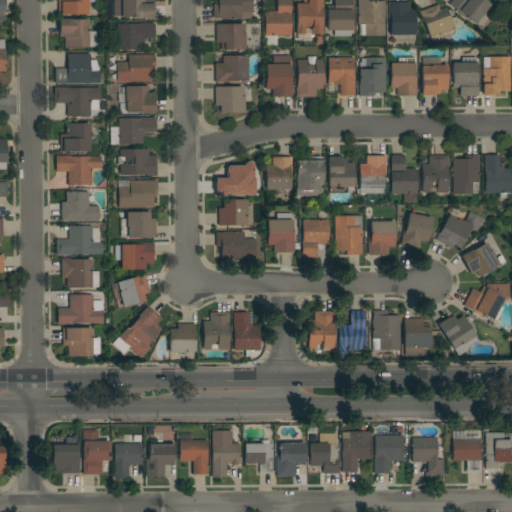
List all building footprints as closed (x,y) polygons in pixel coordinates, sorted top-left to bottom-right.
[(95,0),(95,2),(87,3),(88,14),(58,14),(57,0),(95,0)] [(121,1),(120,0),(153,0),(153,3),(152,3),(153,18),(143,18),(143,19),(133,19),(133,16),(113,17),(113,2),(121,1)] [(252,0),(252,19),(212,19),(212,4),(217,4),(217,0),(252,0)] [(264,11),(276,11),(276,0),(290,0),(291,36),(264,36),(264,11)] [(310,44),(302,44),(302,40),(297,40),(297,34),(295,34),(295,4),(302,4),(302,0),(322,0),(322,2),(322,8),(321,8),(321,27),(322,33),(310,34),(310,44)] [(352,0),(352,18),(350,18),(350,36),(333,36),(333,30),(326,30),(326,10),(333,10),(333,0),(352,0)] [(384,36),(364,36),(358,36),(358,25),(357,25),(357,0),(370,0),(370,1),(384,1),(384,36)] [(484,0),(490,4),(475,24),(465,16),(464,18),(459,14),(459,13),(448,4),(451,0),(484,0)] [(390,36),(390,23),(387,23),(387,3),(408,2),(408,10),(413,10),(414,41),(396,41),(390,36)] [(432,44),(423,21),(421,21),(418,11),(437,5),(439,10),(445,8),(453,33),(450,35),(449,38),(432,44)] [(96,47),(72,47),(72,51),(67,52),(67,48),(64,48),(64,37),(59,37),(59,33),(58,33),(58,19),(87,19),(87,31),(96,31),(96,47)] [(116,24),(153,23),(154,38),(143,38),(143,42),(140,42),(140,49),(116,50),(116,24)] [(243,24),(243,34),(244,34),(244,50),(220,50),(220,42),(215,42),(215,24),(243,24)] [(327,52),(339,52),(339,58),(353,58),(353,80),(354,80),(354,96),(339,95),(339,85),(334,85),(334,83),(327,82),(327,52)] [(100,83),(54,84),(54,69),(66,69),(66,54),(89,54),(89,60),(96,60),(99,71),(100,83)] [(127,62),(127,55),(154,55),(154,70),(150,70),(151,82),(116,82),(115,62),(127,62)] [(222,63),(222,56),(246,55),(247,80),(235,80),(235,82),(215,83),(214,63),(222,63)] [(290,56),(289,76),(292,76),(292,97),(271,96),(271,89),(264,89),(265,64),(272,64),(272,56),(290,56)] [(295,87),(296,87),(295,60),(307,60),(307,57),(315,57),(315,60),(322,60),(322,89),(315,89),(315,97),(296,97),(295,87)] [(509,91),(497,91),(497,95),(482,95),(482,57),(509,57),(509,91)] [(358,69),(359,69),(359,63),(361,63),(361,59),(365,59),(365,58),(384,58),(384,92),(373,92),(373,96),(358,96),(358,69)] [(395,88),(389,88),(389,64),(405,63),(404,58),(413,58),(413,74),(416,74),(416,96),(395,96),(395,88)] [(439,58),(439,65),(446,65),(446,89),(446,93),(439,93),(439,94),(435,94),(435,95),(420,95),(420,66),(421,66),(421,58),(439,58)] [(459,88),(451,88),(451,63),(476,63),(476,75),(477,75),(477,96),(459,96),(459,88)] [(154,113),(141,113),(141,112),(119,112),(119,103),(117,103),(117,94),(121,94),(121,87),(124,87),(124,86),(148,86),(148,93),(154,93),(154,113)] [(242,86),(243,112),(220,113),(219,106),(214,106),(214,87),(242,86)] [(67,87),(67,88),(99,88),(99,100),(98,100),(98,110),(89,110),(90,117),(66,117),(66,103),(54,103),(53,87),(67,87)] [(117,127),(117,118),(155,118),(155,132),(144,132),(144,137),(142,137),(142,144),(109,145),(109,127),(117,127)] [(89,152),(59,152),(59,134),(65,134),(65,124),(89,123),(89,152)] [(0,139),(6,139),(6,140),(11,140),(11,146),(5,146),(5,170),(0,170),(0,139)] [(148,156),(156,156),(156,176),(146,176),(146,174),(119,175),(119,165),(117,165),(116,157),(119,157),(119,150),(148,149),(148,156)] [(416,194),(416,203),(402,203),(402,194),(390,194),(389,156),(391,156),(391,155),(402,155),(402,156),(404,156),(404,169),(415,169),(415,170),(416,170),(416,194)] [(478,155),(478,182),(471,182),(471,194),(451,194),(451,166),(455,166),(455,159),(463,159),(463,155),(478,155)] [(498,193),(484,193),(484,155),(498,155),(498,166),(502,166),(502,169),(509,169),(509,198),(498,198),(498,193)] [(70,156),(70,157),(100,156),(100,169),(91,169),(91,185),(67,185),(67,172),(55,172),(55,156),(70,156)] [(321,156),(321,164),(322,164),(322,183),(321,183),(321,195),(315,194),(315,195),(295,195),(295,161),(307,161),(307,156),(321,156)] [(385,156),(385,177),(382,177),(382,194),(359,194),(359,189),(358,189),(358,164),(365,164),(365,156),(385,156)] [(447,156),(447,166),(447,193),(436,193),(436,192),(429,192),(429,193),(421,193),(421,164),(428,164),(428,156),(447,156)] [(264,165),(272,165),(271,157),(291,157),(291,178),(289,178),(289,190),(265,190),(264,165)] [(329,186),(327,186),(328,157),(341,157),(341,158),(347,158),(347,163),(353,163),(353,187),(346,187),(346,193),(328,193),(329,186)] [(225,181),(225,169),(250,168),(250,194),(228,195),(212,196),(211,181),(225,181)] [(117,181),(156,180),(156,196),(152,196),(152,208),(118,208),(117,181)] [(88,192),(88,207),(98,206),(98,214),(104,214),(104,220),(98,220),(98,221),(60,222),(60,202),(65,202),(65,192),(88,192)] [(223,208),(222,200),(246,200),(246,225),(218,226),(217,208),(223,208)] [(434,240),(448,215),(451,209),(459,213),(456,218),(463,222),(469,212),(482,219),(475,232),(470,229),(460,248),(454,244),(452,249),(434,240)] [(155,238),(119,238),(119,219),(126,219),(126,212),(150,212),(150,219),(155,219),(155,238)] [(291,214),(290,232),(294,232),(294,253),(273,253),(273,245),(266,245),(267,220),(276,220),(276,213),(291,214)] [(405,223),(406,223),(408,213),(432,219),(427,242),(420,241),(418,249),(400,244),(405,223)] [(354,216),(354,227),(361,227),(361,255),(346,255),(346,251),(337,251),(337,244),(334,244),(334,216),(354,216)] [(328,220),(328,244),(316,244),(316,259),(301,259),(301,242),(302,242),(302,220),(328,220)] [(394,222),(394,247),(387,247),(387,255),(367,255),(367,234),(369,234),(369,222),(394,222)] [(68,240),(68,226),(92,226),(92,228),(99,228),(99,243),(101,243),(101,254),(71,255),(71,256),(56,256),(55,240),(68,240)] [(223,233),(223,232),(243,232),(243,231),(246,231),(246,239),(255,239),(255,259),(220,259),(220,247),(215,247),(215,233),(223,233)] [(146,264),(146,270),(120,270),(120,260),(116,260),(116,257),(114,257),(114,245),(131,245),(131,242),(153,242),(153,264),(146,264)] [(471,250),(471,251),(485,243),(494,258),(500,255),(504,262),(478,276),(475,271),(469,274),(459,256),(471,250)] [(67,258),(67,260),(90,259),(90,272),(98,272),(98,287),(66,288),(66,278),(60,278),(60,258),(67,258)] [(149,293),(144,294),(146,301),(123,308),(118,293),(119,292),(116,283),(134,277),(134,276),(143,274),(149,293)] [(508,284),(508,299),(503,299),(499,306),(503,308),(495,321),(493,319),(492,320),(481,315),(481,316),(462,306),(471,289),(478,293),(482,286),(484,287),(486,284),(508,284)] [(0,291),(8,291),(9,307),(0,307),(0,291)] [(92,295),(92,311),(102,311),(102,324),(56,324),(56,308),(68,308),(69,295),(92,295)] [(161,318),(156,324),(161,329),(144,348),(137,342),(134,345),(122,335),(126,331),(125,331),(134,321),(133,321),(147,306),(161,318)] [(347,358),(339,358),(338,350),(337,350),(337,325),(350,325),(349,312),(351,312),(351,311),(362,311),(362,312),(364,312),(364,350),(347,350),(347,358)] [(399,350),(378,350),(371,350),(371,318),(372,318),(372,311),(386,311),(386,316),(399,316),(399,350)] [(229,312),(229,322),(228,322),(228,350),(216,350),(216,349),(210,349),(210,350),(202,350),(202,321),(209,321),(209,313),(229,312)] [(334,312),(334,321),(333,321),(333,349),(322,349),(322,345),(315,345),(315,349),(307,349),(307,320),(314,320),(314,312),(334,312)] [(244,357),(244,351),(233,351),(233,329),(232,329),(232,313),(251,313),(251,326),(259,326),(259,354),(255,357),(244,357)] [(457,356),(453,349),(452,349),(437,324),(448,317),(449,318),(453,316),(455,320),(462,316),(477,341),(468,346),(467,350),(457,356)] [(421,319),(421,324),(429,324),(429,348),(422,348),(422,355),(403,355),(403,348),(403,319),(421,319)] [(195,324),(194,352),(184,352),(184,353),(168,353),(169,329),(176,329),(176,324),(195,324)] [(67,346),(62,346),(61,329),(91,328),(91,356),(67,356),(67,346)] [(211,431),(230,431),(230,433),(231,433),(231,437),(230,437),(230,443),(239,443),(239,464),(237,464),(237,465),(230,465),(230,464),(226,464),(226,478),(211,478),(211,431)] [(341,432),(369,432),(369,459),(356,459),(356,472),(341,472),(341,432)] [(484,432),(502,432),(502,440),(511,440),(511,462),(497,463),(498,468),(484,469),(484,432)] [(322,466),(308,466),(308,444),(318,444),(318,434),(335,434),(335,444),(336,444),(337,459),(338,474),(322,474),(322,466)] [(402,436),(402,461),(389,461),(389,474),(373,474),(373,458),(374,458),(374,436),(402,436)] [(51,445),(64,445),(64,438),(76,437),(77,470),(78,470),(78,473),(59,474),(59,472),(52,472),(51,445)] [(436,438),(436,460),(443,460),(443,471),(444,471),(444,476),(425,476),(424,472),(427,472),(426,462),(411,462),(411,438),(436,438)] [(466,461),(451,461),(451,439),(479,439),(479,460),(479,471),(466,471),(466,461)] [(192,461),(179,461),(178,441),(206,440),(206,470),(207,470),(207,475),(192,475),(192,461)] [(258,465),(243,465),(244,444),(260,444),(260,440),(268,440),(268,444),(271,444),(271,472),(258,472),(258,465)] [(82,441),(109,441),(109,461),(101,461),(101,475),(82,475),(82,441)] [(275,458),(278,458),(278,443),(304,443),(304,464),(294,464),(294,477),(275,477),(275,458)] [(113,444),(141,444),(141,465),(128,465),(128,478),(114,478),(113,444)] [(145,459),(147,459),(148,444),(174,445),(174,465),(163,465),(163,477),(145,477),(145,459)]
